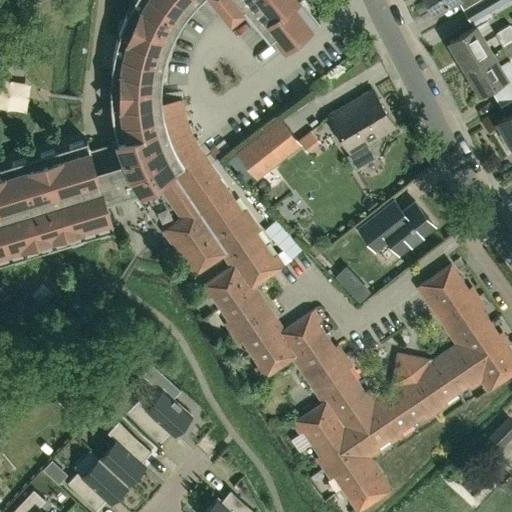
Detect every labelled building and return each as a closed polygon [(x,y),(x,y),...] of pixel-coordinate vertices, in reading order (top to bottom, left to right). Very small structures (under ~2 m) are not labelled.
[(86,139),(0,165),(0,261),(113,228),(113,227),(105,199),(139,189),(141,191),(156,181),(175,208),(174,208),(181,218),(163,230),(180,255),(193,275),(223,255),(231,266),(201,287),(208,297),(212,295),(228,319),(225,322),(239,343),(243,340),(259,364),(255,367),(263,378),(283,364),(293,357),(322,401),(293,422),(300,433),(304,430),(312,442),(320,454),(316,457),(330,478),(334,475),(358,510),(391,488),(373,460),(370,456),(380,449),(377,445),(389,437),(391,441),(402,434),(400,430),(424,414),(426,418),(447,403),(445,400),(469,383),(471,387),(481,380),(487,388),(487,389),(511,372),(511,353),(505,344),(509,342),(501,331),(497,333),(481,309),(485,307),(471,286),(467,288),(450,263),(417,286),(456,343),(427,362),(400,357),(395,385),(382,393),(374,398),(368,389),(364,391),(347,367),(351,365),(337,344),(333,346),(317,322),(321,320),(313,309),(284,329),(275,317),(253,285),(256,283),(271,273),(283,264),(276,254),(272,256),(256,232),(260,230),(245,209),(242,211),(225,187),(226,187),(210,163),(202,151),(194,139),(189,142),(184,132),(189,129),(187,123),(186,117),(184,111),(183,105),(182,99),(167,100),(161,101),(160,91),(161,80),(162,70),(164,60),(167,50),(170,41),(174,33),(178,24),(183,17),(188,9),(194,2),(196,0),(215,0),(229,17),(248,2),(263,21),(259,25),(268,37),(273,34),(284,47),(318,19),(302,0),(133,0),(132,2),(127,11),(123,20),(120,29),(117,37),(117,38),(114,49),(112,61),(110,73),(111,74),(111,73),(116,73),(116,76),(116,86),(116,100),(117,113),(119,126),(122,138),(106,143),(108,151),(92,156),(86,139)] [(424,0),(432,13),(454,0),(424,0)] [(475,0),(462,8),(470,21),(507,0),(475,0)] [(482,39),(474,26),(448,41),(450,44),(447,46),(454,58),(457,56),(464,67),(511,38),(511,29),(509,24),(494,32),(482,39)] [(500,106),(511,99),(511,62),(508,57),(511,54),(511,38),(464,67),(479,93),(493,85),(495,89),(493,95),(500,106)] [(371,88),(328,114),(350,153),(346,155),(354,167),(374,156),(367,143),(394,127),(371,88)] [(511,112),(496,122),(502,130),(498,133),(508,150),(511,148),(511,112)] [(310,129),(298,139),(279,115),(235,151),(256,178),(300,143),(307,152),(320,141),(310,129)] [(394,200),(358,228),(374,249),(387,238),(398,252),(433,225),(415,201),(402,211),(394,200)] [(263,230),(282,249),(276,254),(283,264),(293,258),(292,257),(303,247),(275,219),(263,230)] [(371,291),(361,280),(350,291),(359,302),(371,291)] [(23,349),(0,371),(0,401),(38,364),(23,349)] [(152,364),(142,374),(154,386),(157,382),(163,387),(164,388),(173,397),(179,390),(152,364)] [(170,431),(173,434),(174,433),(177,430),(192,414),(173,397),(164,388),(147,406),(142,402),(131,414),(161,441),(170,431)] [(499,451),(511,436),(511,421),(507,416),(485,438),(499,451)] [(123,422),(112,434),(117,438),(100,456),(128,482),(142,467),(145,464),(146,463),(143,460),(153,450),(123,422)] [(68,481),(98,508),(107,498),(110,501),(111,500),(114,497),(128,482),(100,456),(84,474),(79,469),(68,481)] [(66,472),(51,458),(42,467),(57,481),(66,472)] [(217,496),(202,511),(255,511),(230,488),(220,498),(217,496)] [(46,511),(39,505),(43,500),(31,490),(10,511),(46,511)]
